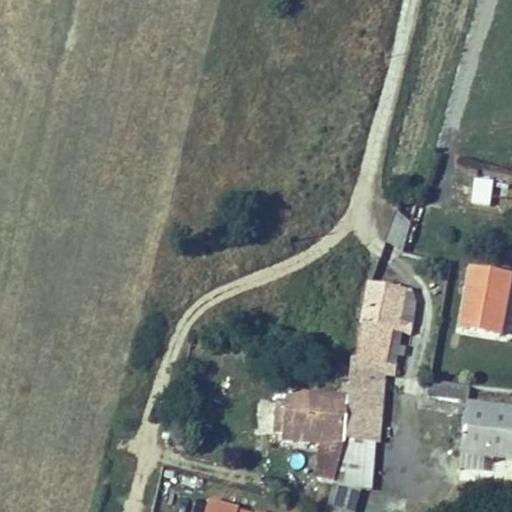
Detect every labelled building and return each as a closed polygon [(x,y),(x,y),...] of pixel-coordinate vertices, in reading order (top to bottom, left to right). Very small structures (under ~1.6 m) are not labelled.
[(497,17),(504,18),(511,19),(511,0),(508,0),(508,4),(500,3),(497,17)] [(511,19),(504,18),(498,45),(511,47),(511,19)] [(472,209),(493,210),(494,183),(473,182),(472,209)] [(405,253),(409,222),(392,219),(388,251),(405,253)] [(350,235),(318,227),(305,301),(299,339),(321,342),(326,343),(350,235)] [(463,330),(477,272),(438,262),(424,321),(463,330)] [(511,312),(508,312),(498,352),(511,355),(511,312)] [(299,339),(294,339),(296,379),(298,418),(319,420),(321,342),(299,339)] [(298,418),(296,379),(234,374),(232,424),(267,427),(263,465),(284,467),(295,430),(296,418),(298,418)] [(485,391),(410,383),(403,435),(479,443),(485,391)] [(215,493),(206,492),(203,506),(213,508),(211,511),(255,511),(258,498),(215,490),(215,493)] [(203,506),(206,492),(198,491),(196,505),(203,506)]
